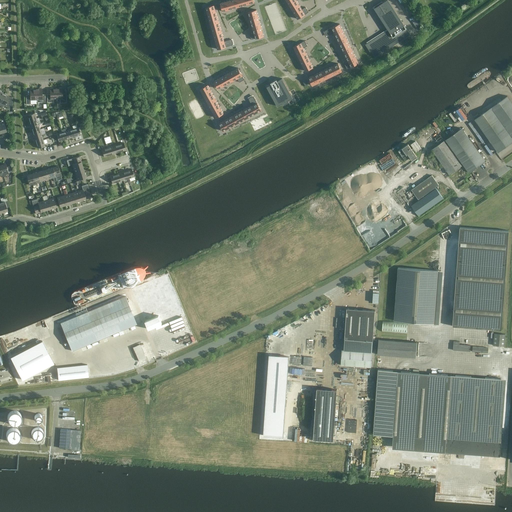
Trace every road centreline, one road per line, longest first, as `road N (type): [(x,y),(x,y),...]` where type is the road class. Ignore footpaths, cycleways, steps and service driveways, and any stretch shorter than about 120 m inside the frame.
road 1 (unclassified): [(0,399),(123,382),(257,325),(367,264),(511,162)]
road 2 (residential): [(0,223),(99,203),(94,170)]
